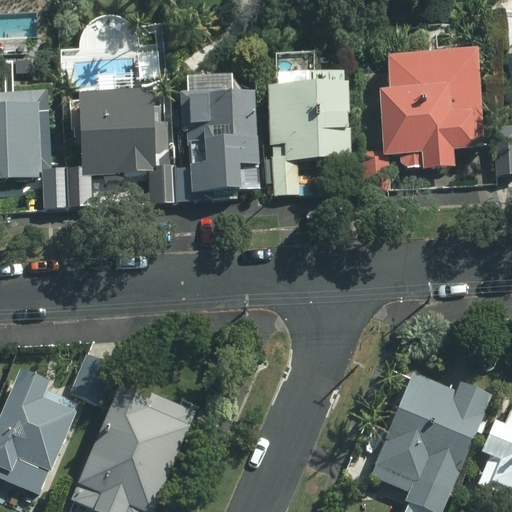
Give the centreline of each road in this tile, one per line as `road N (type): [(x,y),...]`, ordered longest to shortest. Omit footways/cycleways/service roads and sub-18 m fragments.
road 1 (residential): [(0,293),(355,271)]
road 2 (residential): [(254,511),(355,271)]
road 3 (residential): [(355,271),(511,261)]
